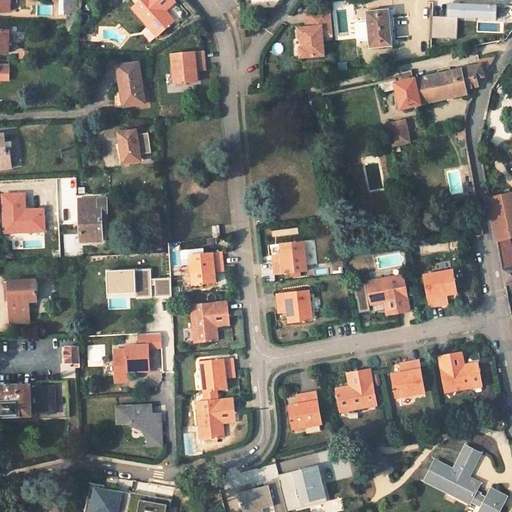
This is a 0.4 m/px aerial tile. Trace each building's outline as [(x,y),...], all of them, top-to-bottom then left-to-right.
[(0,0),(0,10),(10,11),(10,0),(0,0)] [(47,0),(47,11),(67,13),(67,23),(80,23),(80,0),(47,0)] [(158,0),(136,0),(129,6),(155,35),(172,20),(156,2),(158,0)] [(173,0),(172,0),(158,0),(156,2),(163,9),(173,0)] [(447,16),(432,16),(432,37),(457,38),(457,18),(496,18),(497,3),(447,2),(447,16)] [(323,55),(322,37),(332,36),(330,9),(310,10),(311,28),(306,28),(296,28),(297,38),(300,38),(301,48),(298,48),(298,57),(323,55)] [(391,46),(387,11),(365,13),(368,48),(391,46)] [(67,23),(66,32),(79,33),(80,23),(67,23)] [(0,52),(8,53),(9,31),(0,30),(0,52)] [(30,60),(31,52),(20,52),(20,60),(30,60)] [(205,65),(204,52),(170,55),(173,85),(197,83),(195,72),(195,66),(205,65)] [(400,109),(468,94),(466,88),(478,86),(483,74),(494,57),(479,61),(480,65),(450,72),(449,68),(441,70),(442,74),(408,81),(407,77),(395,79),(395,78),(377,82),(380,92),(396,89),(400,109)] [(119,78),(121,95),(123,107),(144,104),(139,75),(138,64),(118,67),(120,78),(119,78)] [(123,107),(121,95),(118,96),(115,101),(115,109),(123,108),(123,107)] [(409,141),(404,120),(387,124),(392,145),(409,141)] [(139,162),(134,131),(117,134),(122,164),(139,162)] [(5,144),(4,136),(0,136),(0,170),(12,169),(8,144),(5,144)] [(511,250),(509,240),(511,239),(511,193),(489,199),(505,287),(511,283),(511,250)] [(101,234),(100,208),(95,209),(94,199),(77,200),(78,241),(89,240),(89,234),(101,234)] [(220,237),(219,226),(211,226),(212,238),(220,237)] [(310,271),(307,241),(282,244),(284,255),(284,260),(275,261),(277,274),(310,271)] [(222,266),(221,253),(187,256),(190,286),(214,284),(213,272),(213,267),(222,266)] [(455,294),(451,270),(421,276),(427,308),(441,306),(439,297),(445,296),(455,294)] [(407,313),(400,276),(363,283),(367,306),(381,304),(391,302),(393,315),(407,313)] [(37,301),(36,280),(13,281),(14,301),(10,301),(11,323),(29,322),(28,302),(37,301)] [(14,301),(13,281),(5,281),(6,301),(10,301),(14,301)] [(314,322),(311,292),(277,295),(279,308),(288,307),(290,324),(314,322)] [(227,317),(226,302),(189,306),(192,344),(216,342),(215,329),(214,318),(227,317)] [(383,317),(393,315),(391,302),(381,304),(383,317)] [(228,327),(227,317),(214,318),(215,329),(228,327)] [(148,371),(147,346),(126,347),(126,352),(113,353),(114,378),(127,377),(127,376),(127,372),(137,372),(148,371)] [(79,347),(66,347),(67,364),(76,363),(76,367),(80,367),(79,347)] [(461,353),(450,355),(452,368),(463,366),(461,353)] [(481,387),(476,364),(463,366),(452,368),(450,355),(437,357),(443,394),(481,387)] [(234,374),(233,360),(200,364),(204,403),(195,404),(198,443),(221,440),(220,426),(219,417),(233,416),(231,401),(216,402),(215,392),(227,391),(226,380),(225,374),(234,374)] [(422,394),(416,361),(403,364),(404,373),(399,374),(388,376),(392,399),(422,394)] [(346,388),(332,390),(336,413),(374,405),(368,370),(354,372),(356,386),(346,388)] [(343,374),(346,388),(356,386),(354,372),(343,374)] [(32,415),(31,385),(0,386),(0,397),(1,397),(2,416),(32,415)] [(36,413),(56,412),(56,385),(45,385),(45,395),(36,395),(36,413)] [(319,426),(313,393),(299,395),(301,404),(295,405),(284,407),(289,432),(319,426)] [(151,414),(152,406),(117,403),(115,422),(125,422),(129,426),(137,427),(147,436),(147,445),(162,444),(161,422),(157,421),(157,414),(151,414)] [(234,425),(233,416),(219,417),(220,426),(234,425)] [(462,457),(477,465),(483,454),(468,446),(462,457)] [(365,460),(370,473),(386,467),(381,454),(365,460)] [(470,478),(477,465),(462,457),(456,470),(437,460),(426,480),(473,504),(484,509),(482,511),(502,511),(506,505),(490,497),(489,499),(482,495),(483,493),(479,491),(481,488),(469,481),(470,478)] [(262,480),(279,476),(275,463),(258,468),(262,480)] [(319,464),(280,473),(287,509),(327,500),(319,464)] [(469,481),(481,488),(483,484),(470,478),(469,481)] [(264,511),(263,506),(273,504),(269,483),(238,490),(242,511),(264,511)] [(127,511),(131,493),(109,491),(104,490),(105,486),(91,484),(85,511),(127,511)] [(509,498),(494,490),(490,497),(506,505),(509,498)]
